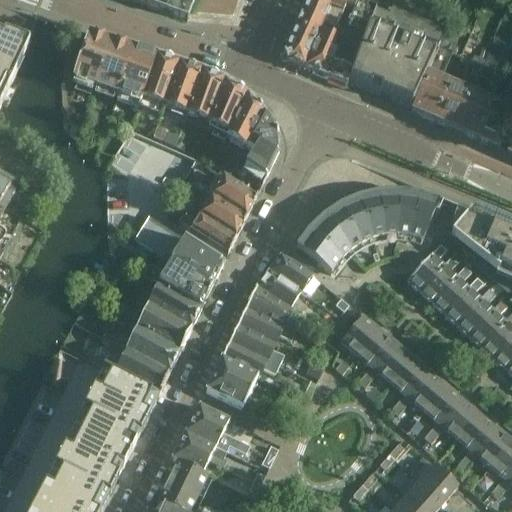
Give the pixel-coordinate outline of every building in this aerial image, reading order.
[(122,0),(123,1),(143,8),(146,0),(122,0)] [(146,0),(143,8),(165,16),(170,0),(146,0)] [(170,0),(165,16),(182,23),(186,24),(194,0),(170,0)] [(357,3),(350,0),(308,0),(307,3),(342,17),(350,21),(353,13),(357,3)] [(286,66),(303,73),(304,73),(323,29),(344,38),(350,21),(342,17),(307,3),(283,59),(286,66)] [(375,11),(357,3),(353,13),(350,21),(344,38),(326,82),(345,89),(345,88),(346,89),(348,83),(367,33),(372,19),(375,11)] [(437,29),(416,20),(391,9),(388,16),(375,11),(372,19),(392,27),(387,41),(367,33),(348,83),(349,83),(348,86),(410,110),(411,108),(413,108),(434,60),(413,52),(419,38),(438,46),(443,33),(437,30),(437,29)] [(413,108),(410,114),(433,124),(447,88),(440,85),(451,57),(461,34),(446,27),(444,33),(443,33),(438,46),(439,46),(434,60),(413,108)] [(304,73),(313,77),(326,81),(326,82),(344,38),(323,29),(304,73)] [(0,38),(0,107),(28,48),(3,36),(2,39),(0,38)] [(95,92),(112,45),(89,37),(74,80),(74,85),(95,92)] [(95,92),(117,100),(133,52),(112,45),(95,92)] [(457,92),(447,88),(433,124),(454,134),(488,51),(483,50),(479,60),(475,58),(471,67),(468,65),(457,92)] [(464,138),(475,143),(490,107),(482,103),(493,76),(482,72),(490,52),(488,51),(454,134),(464,138)] [(117,100),(140,107),(156,59),(133,52),(117,100)] [(143,136),(153,108),(163,111),(178,67),(156,59),(140,107),(131,132),(143,136)] [(163,111),(186,119),(202,75),(178,67),(163,111)] [(186,119),(209,127),(224,84),(202,75),(186,119)] [(209,127),(228,136),(246,100),(246,99),(233,91),(233,90),(224,84),(209,127)] [(511,117),(511,84),(500,111),(490,107),(475,143),(498,153),(511,117)] [(226,140),(242,150),(245,152),(262,116),(253,107),(254,106),(246,100),(228,136),(226,140)] [(274,134),(272,130),(270,127),(264,119),(264,118),(262,116),(245,152),(252,156),(244,169),(265,182),(265,183),(277,159),(277,150),(274,134)] [(179,142),(167,137),(164,146),(176,150),(179,142)] [(217,159),(212,167),(219,170),(223,162),(217,159)] [(0,207),(9,194),(8,193),(12,186),(14,183),(0,174),(0,207)] [(245,224),(253,207),(255,203),(255,202),(254,202),(221,181),(215,177),(203,197),(209,201),(245,224)] [(317,268),(330,278),(341,264),(350,255),(360,248),(372,243),(384,240),(397,239),(409,241),(425,246),(438,206),(418,200),(399,197),(378,198),(358,203),(340,211),(323,222),(308,236),(296,252),(297,253),(317,268)] [(209,201),(198,220),(234,244),(245,224),(209,201)] [(511,276),(511,229),(475,215),(473,214),(472,214),(470,215),(469,216),(467,218),(456,214),(450,233),(453,236),(450,240),(497,277),(499,271),(511,276)] [(226,261),(234,244),(198,220),(193,228),(182,223),(178,230),(226,261)] [(211,292),(220,273),(222,269),(148,222),(134,244),(164,262),(211,292)] [(411,281),(407,285),(419,296),(444,270),(438,264),(446,254),(440,249),(411,281)] [(289,264),(310,278),(313,274),(317,268),(296,252),(293,258),(289,264)] [(280,258),(268,274),(299,296),(311,278),(310,278),(289,264),(280,258)] [(483,276),(488,271),(475,260),(471,266),(483,276)] [(419,296),(431,307),(456,281),(450,275),(458,267),(452,261),(444,270),(419,296)] [(164,262),(151,284),(201,313),(211,292),(164,262)] [(135,274),(148,282),(151,278),(137,270),(135,274)] [(431,307),(444,319),(468,292),(462,286),(471,277),(465,271),(456,281),(431,307)] [(488,271),(483,276),(496,287),(500,281),(488,271)] [(289,312),(299,296),(268,274),(255,292),(289,312)] [(511,291),(500,281),(496,287),(508,298),(511,293),(511,291)] [(477,282),(468,292),(444,319),(456,330),(481,303),(475,297),(483,288),(477,282)] [(151,284),(150,283),(146,292),(155,297),(151,308),(149,311),(190,335),(201,313),(151,284)] [(255,292),(255,293),(245,313),(294,337),(299,327),(287,321),(291,314),(289,312),(255,292)] [(456,330),(468,341),(493,314),(487,309),(495,299),(489,293),(481,303),(456,330)] [(349,310),(341,303),(335,310),(343,317),(349,310)] [(501,305),(493,314),(468,341),(480,352),(505,325),(499,319),(507,310),(501,305)] [(180,355),(190,335),(149,311),(144,320),(138,332),(180,355)] [(245,313),(243,317),(237,330),(274,348),(278,341),(290,346),(294,337),(245,313)] [(314,321),(302,314),(298,320),(310,328),(314,321)] [(480,352),(492,363),(511,341),(511,331),(511,330),(511,329),(511,316),(505,325),(480,352)] [(379,335),(362,320),(340,346),(357,360),(379,335)] [(237,330),(229,347),(278,371),(282,362),(270,356),(274,348),(237,330)] [(168,379),(179,357),(180,355),(138,332),(132,344),(109,331),(102,343),(115,350),(168,379)] [(395,349),(379,335),(357,360),(370,371),(358,387),(361,389),(395,349)] [(511,341),(510,344),(492,363),(504,374),(511,381),(511,341)] [(220,364),(257,382),(258,383),(262,375),(273,380),(278,371),(229,347),(220,364)] [(412,363),(395,349),(361,389),(364,392),(377,377),(390,388),(412,363)] [(115,350),(111,358),(123,364),(120,369),(116,367),(112,376),(115,378),(158,401),(168,379),(115,350)] [(88,351),(84,359),(96,366),(101,359),(88,351)] [(317,369),(324,372),(329,360),(323,357),(317,369)] [(428,376),(412,363),(390,388),(403,399),(390,414),(394,417),(428,376)] [(220,364),(205,396),(241,414),(257,382),(220,364)] [(342,379),(349,371),(342,365),(335,373),(342,379)] [(304,384),(316,390),(324,372),(317,369),(310,366),(302,382),(304,383),(304,384)] [(44,489),(44,490),(86,511),(101,511),(108,499),(108,500),(118,481),(117,481),(122,472),(135,447),(134,447),(139,439),(148,420),(158,401),(115,378),(115,380),(103,374),(93,393),(92,393),(83,412),(91,417),(71,455),(63,451),(53,471),(54,471),(44,489)] [(445,390),(428,376),(394,417),(397,420),(410,405),(423,416),(445,390)] [(51,383),(51,384),(51,386),(52,388),(53,389),(54,389),(55,390),(57,390),(58,389),(60,388),(60,387),(61,385),(61,384),(60,383),(59,381),(58,380),(56,380),(55,380),(53,381),(52,381),(51,383)] [(316,390),(304,384),(296,401),(308,407),(316,390)] [(432,405),(423,416),(436,427),(423,442),(427,445),(461,404),(445,390),(432,405)] [(308,407),(296,401),(293,407),(304,413),(308,407)] [(478,418),(461,404),(427,445),(431,448),(443,433),(456,444),(478,418)] [(198,410),(192,423),(222,438),(225,432),(228,425),(198,410)] [(494,432),(478,418),(456,444),(469,455),(457,470),(460,473),(494,432)] [(192,423),(185,436),(226,456),(229,451),(245,459),(249,450),(222,438),(192,423)] [(511,446),(494,432),(460,473),(463,476),(476,461),(489,472),(511,446)] [(185,436),(179,449),(208,464),(223,472),(226,465),(223,464),(226,456),(185,436)] [(511,477),(511,447),(511,446),(489,472),(502,483),(490,498),(493,500),(511,477)] [(171,464),(177,466),(202,479),(206,470),(208,464),(179,449),(171,464)] [(388,459),(393,464),(403,454),(398,449),(388,459)] [(277,454),(270,451),(266,459),(273,462),(277,454)] [(268,472),(273,462),(266,459),(261,469),(268,472)] [(393,464),(388,459),(379,470),(384,474),(393,464)] [(177,466),(170,479),(200,494),(207,481),(202,479),(177,466)] [(442,507),(455,494),(456,492),(432,470),(418,486),(442,507)] [(264,480),(256,476),(252,485),(260,489),(264,480)] [(511,477),(493,500),(497,503),(509,488),(511,491),(511,477)] [(194,507),(200,494),(170,479),(164,492),(194,507)] [(361,490),(366,494),(376,484),(370,479),(361,490)] [(255,499),(260,489),(252,485),(243,481),(238,490),(247,494),(247,495),(255,499)] [(416,511),(438,511),(442,507),(418,486),(405,501),(416,511)] [(86,511),(44,490),(31,511),(86,511)] [(366,494),(361,490),(352,500),(357,505),(366,494)] [(169,511),(191,511),(194,507),(164,492),(157,506),(169,511)] [(416,511),(405,501),(395,511),(416,511)]
